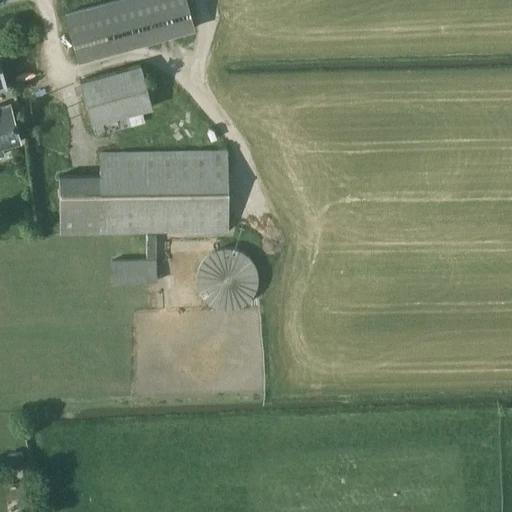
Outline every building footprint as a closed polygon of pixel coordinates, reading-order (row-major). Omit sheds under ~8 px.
[(77,60),(194,28),(185,0),(113,0),(64,13),(77,60)] [(115,116),(151,106),(140,64),(79,80),(90,123),(91,123),(94,135),(119,128),(115,116)] [(0,155),(4,154),(2,147),(21,142),(11,105),(0,107),(0,87),(5,86),(0,67),(0,155)] [(59,234),(228,231),(227,149),(99,152),(99,174),(58,175),(59,234)] [(154,236),(145,236),(146,257),(155,257),(154,236)] [(111,281),(156,280),(156,258),(111,259),(111,281)] [(21,451),(10,453),(12,465),(23,463),(21,451)] [(24,499),(17,501),(20,511),(27,510),(24,499)]
